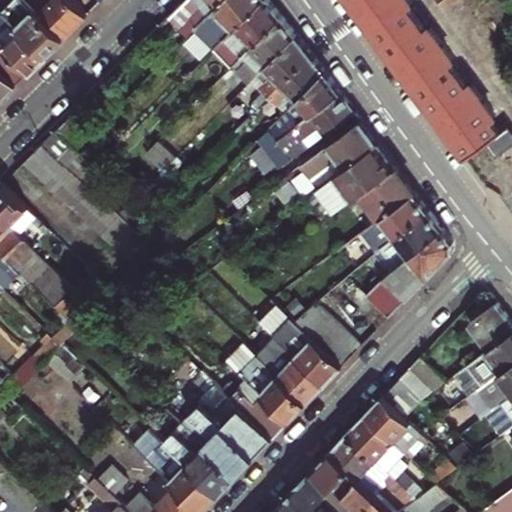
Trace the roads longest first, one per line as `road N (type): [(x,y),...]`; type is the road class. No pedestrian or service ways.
road 1 (residential): [(491,241),(241,511)]
road 2 (residential): [(491,241),(310,0)]
road 3 (residential): [(0,145),(145,0)]
